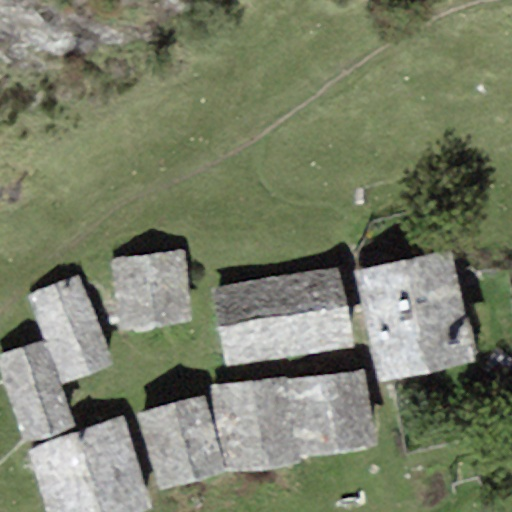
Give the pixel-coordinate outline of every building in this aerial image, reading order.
[(180,253),(118,257),(122,318),(184,314),(180,253)] [(368,274),(382,367),(470,354),(457,262),(368,274)] [(239,354),(345,341),(335,265),(230,278),(239,354)] [(85,284),(36,287),(71,374),(114,356),(85,284)] [(43,347),(4,361),(29,431),(68,417),(43,347)] [(295,377),(300,423),(330,426),(336,442),(377,440),(359,371),(295,377)] [(219,385),(229,463),(293,457),(286,384),(219,385)] [(149,416),(162,477),(219,465),(206,404),(149,416)] [(35,452),(53,511),(116,511),(148,502),(124,425),(35,452)]
